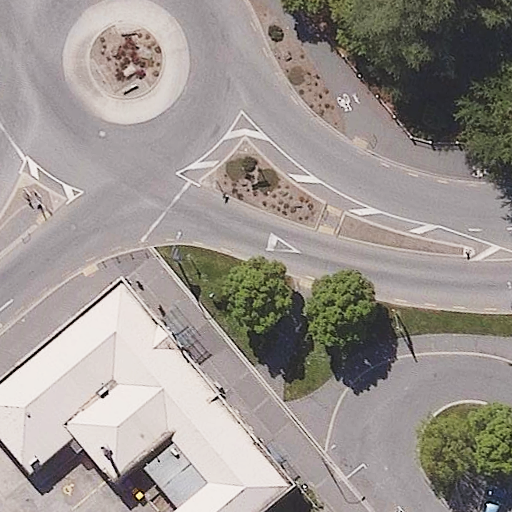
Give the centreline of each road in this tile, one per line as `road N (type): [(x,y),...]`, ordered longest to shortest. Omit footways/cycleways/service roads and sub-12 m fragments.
road 1 (primary): [(511,262),(449,277),(317,260),(183,196),(137,155)]
road 2 (primary): [(216,47),(294,134),(347,175),(511,228)]
road 3 (primary): [(126,156),(88,212),(0,290)]
road 4 (primary): [(216,47),(214,85),(199,118),(137,155)]
road 5 (primary): [(126,156),(93,150),(66,131),(36,65)]
